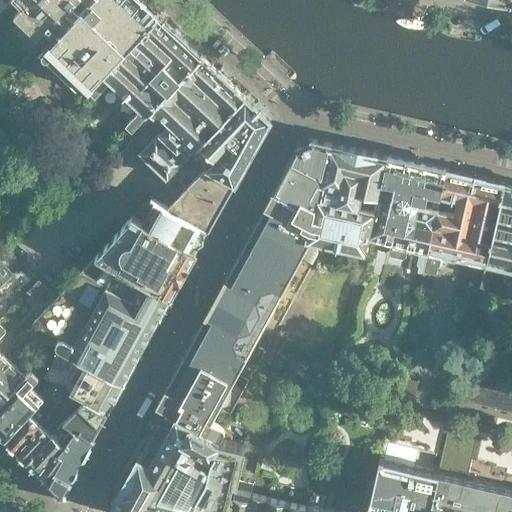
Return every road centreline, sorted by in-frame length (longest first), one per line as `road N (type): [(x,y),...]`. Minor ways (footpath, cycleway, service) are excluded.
road 1 (residential): [(76,511),(294,117)]
road 2 (residential): [(294,117),(511,165)]
road 3 (residential): [(165,0),(294,117)]
